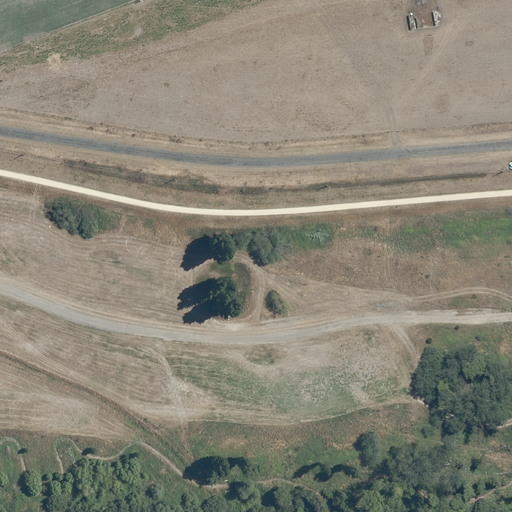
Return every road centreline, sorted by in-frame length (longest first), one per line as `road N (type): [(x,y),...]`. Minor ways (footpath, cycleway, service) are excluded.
road 1 (unclassified): [(0,127),(212,159),(326,160),(511,144)]
road 2 (track): [(0,286),(95,321),(166,334),(262,337),(433,312)]
